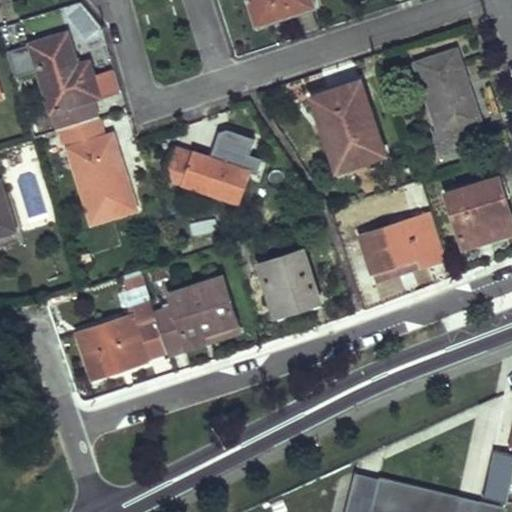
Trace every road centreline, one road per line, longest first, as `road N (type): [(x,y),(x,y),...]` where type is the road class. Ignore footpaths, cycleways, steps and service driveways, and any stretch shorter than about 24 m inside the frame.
road 1 (residential): [(511,268),(74,433)]
road 2 (tertiary): [(110,511),(364,383),(511,325)]
road 3 (residential): [(451,0),(222,71)]
road 4 (residential): [(117,0),(150,97),(222,71)]
road 5 (residential): [(74,433),(34,323),(0,315)]
